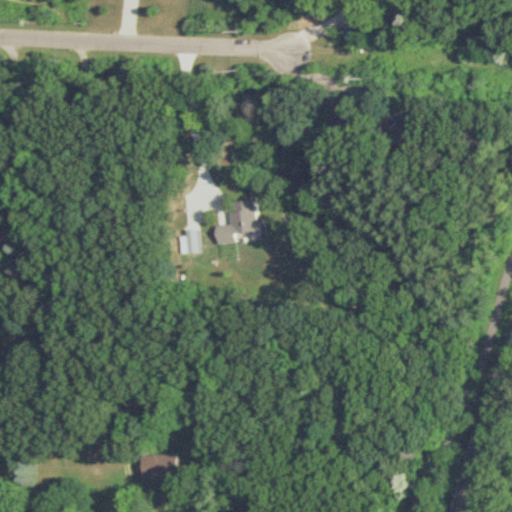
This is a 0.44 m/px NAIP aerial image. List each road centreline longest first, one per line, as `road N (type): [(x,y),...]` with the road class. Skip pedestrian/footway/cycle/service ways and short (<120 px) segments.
road 1 (residential): [(317,53),(0,38)]
road 2 (tertiary): [(511,367),(464,511)]
